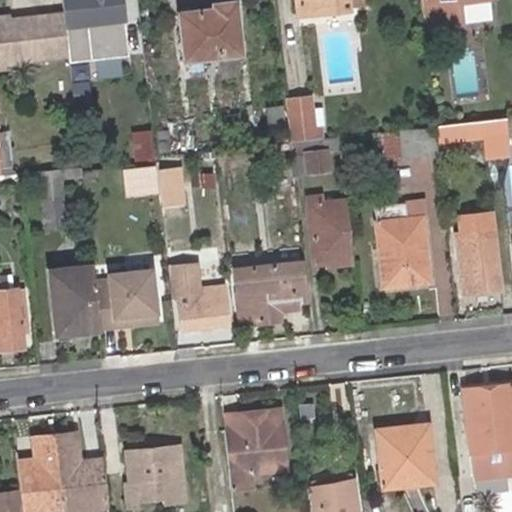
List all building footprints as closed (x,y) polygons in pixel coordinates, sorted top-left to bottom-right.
[(74,22),(76,45),(126,39),(121,0),(63,0),(66,23),(74,22)] [(296,0),(299,12),(355,6),(368,4),(367,0),(296,0)] [(420,0),(423,24),(490,17),(488,0),(420,0)] [(178,13),(182,58),(240,53),(234,1),(213,2),(213,10),(178,13)] [(62,13),(47,14),(51,56),(66,55),(62,13)] [(10,19),(0,19),(0,61),(18,60),(51,56),(47,14),(10,19)] [(69,46),(76,45),(74,22),(66,23),(69,46)] [(288,100),(293,141),(322,137),(321,125),(313,126),(311,110),(310,98),(288,100)] [(285,137),(282,105),(267,107),(271,138),(285,137)] [(319,108),(311,110),(313,126),(321,125),(319,108)] [(504,117),(435,125),(437,143),(439,142),(452,141),(483,136),(484,158),(508,154),(504,117)] [(437,143),(435,125),(412,127),(414,154),(438,152),(437,143)] [(412,127),(382,131),(386,158),(414,154),(412,127)] [(167,129),(156,131),(158,151),(169,150),(167,129)] [(149,130),(130,132),(133,160),(152,158),(149,130)] [(6,131),(0,131),(0,172),(11,171),(6,131)] [(293,143),(289,144),(292,175),(310,173),(310,168),(330,166),(326,152),(340,151),(339,138),(323,140),(293,143)] [(452,141),(439,142),(441,161),(454,159),(452,141)] [(63,147),(66,164),(79,162),(77,145),(63,147)] [(177,158),(157,160),(161,194),(164,194),(165,204),(180,202),(179,192),(181,192),(177,158)] [(39,198),(43,228),(64,226),(60,196),(62,196),(59,169),(36,171),(39,198)] [(154,169),(124,172),(127,197),(156,193),(154,169)] [(313,262),(326,261),(352,257),(346,201),(322,204),(321,196),(306,197),(313,262)] [(421,201),(404,203),(404,219),(422,216),(421,201)] [(374,206),(383,286),(429,282),(422,216),(404,219),(404,203),(374,206)] [(478,274),(496,273),(491,214),(453,218),(460,291),(480,289),(478,274)] [(285,249),(287,264),(299,262),(297,248),(285,249)] [(327,269),(353,266),(352,257),(326,261),(327,269)] [(299,262),(287,264),(235,270),(240,324),(277,318),(276,309),(295,307),(294,301),(293,291),(302,289),(299,262)] [(94,287),(92,266),(48,271),(52,315),(65,313),(67,332),(99,328),(94,287)] [(110,286),(94,287),(99,328),(116,327),(115,316),(156,312),(151,270),(108,274),(110,286)] [(498,287),(496,273),(478,274),(480,289),(498,287)] [(0,276),(0,290),(12,290),(10,275),(0,276)] [(197,279),(198,289),(219,286),(218,276),(197,279)] [(197,279),(179,281),(173,281),(179,330),(229,324),(225,285),(219,286),(198,289),(197,279)] [(26,328),(25,316),(20,317),(17,289),(12,290),(0,290),(0,347),(24,346),(21,329),(26,328)] [(293,291),(294,301),(304,301),(302,289),(293,291)] [(115,316),(116,327),(157,322),(156,312),(115,316)] [(65,313),(52,315),(54,334),(67,332),(65,313)] [(511,388),(511,383),(463,388),(469,450),(472,478),(511,473),(511,388)] [(224,428),(231,489),(252,487),(250,472),(287,468),(283,429),(281,409),(241,413),(242,427),(224,428)] [(241,413),(223,415),(224,428),(242,427),(241,413)] [(426,425),(395,428),(397,438),(428,435),(426,425)] [(397,438),(395,428),(373,430),(378,486),(432,480),(428,435),(397,438)] [(60,499),(61,505),(89,503),(89,507),(106,506),(101,461),(78,463),(75,435),(54,437),(60,499)] [(60,499),(54,437),(32,438),(34,456),(35,471),(30,472),(29,457),(15,458),(20,504),(60,499)] [(178,447),(125,452),(128,485),(123,485),(125,506),(136,505),(136,500),(161,498),(162,502),(183,500),(178,447)] [(310,485),(351,480),(351,474),(310,479),(310,485)] [(354,511),(351,480),(310,485),(312,511),(354,511)] [(17,492),(0,493),(0,502),(18,500),(17,492)] [(0,502),(0,511),(18,511),(18,504),(18,500),(0,502)]
